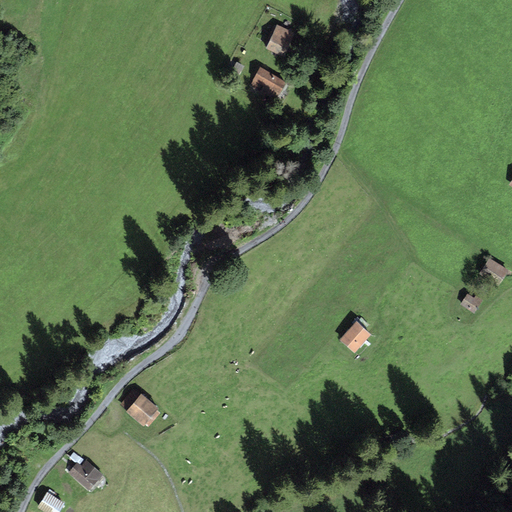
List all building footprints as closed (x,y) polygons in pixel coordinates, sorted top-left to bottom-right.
[(294,33),(276,25),(266,49),(284,57),(294,33)] [(286,83),(260,68),(249,87),(260,92),(258,95),(274,104),(286,83)] [(509,270),(489,258),(479,274),(499,286),(509,270)] [(474,298),(467,294),(460,305),(475,314),(484,299),(477,295),(474,298)] [(371,334),(357,322),(340,340),(353,353),(371,334)] [(158,410),(133,389),(119,405),(144,426),(145,425),(149,427),(160,413),(157,411),(158,410)] [(103,475),(86,461),(81,466),(77,462),(68,473),(89,491),(103,475)] [(59,511),(65,504),(47,492),(37,508),(43,511),(59,511)]
